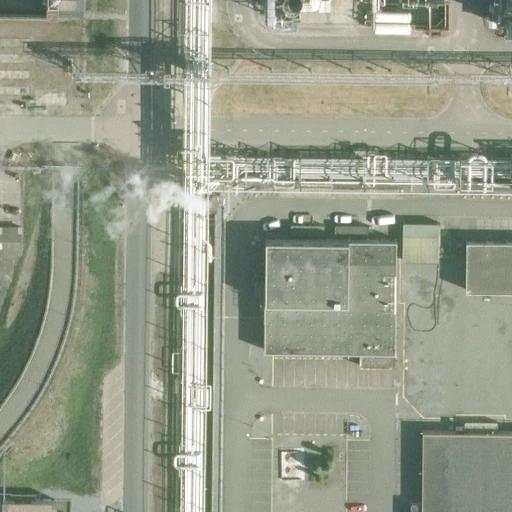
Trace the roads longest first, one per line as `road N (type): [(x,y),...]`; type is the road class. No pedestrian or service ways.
road 1 (unknown): [(242,392),(250,209),(273,196),(314,192),(511,202)]
road 2 (unknown): [(242,392),(358,396),(378,404),(388,430),(386,511)]
road 3 (unknown): [(233,511),(242,392)]
